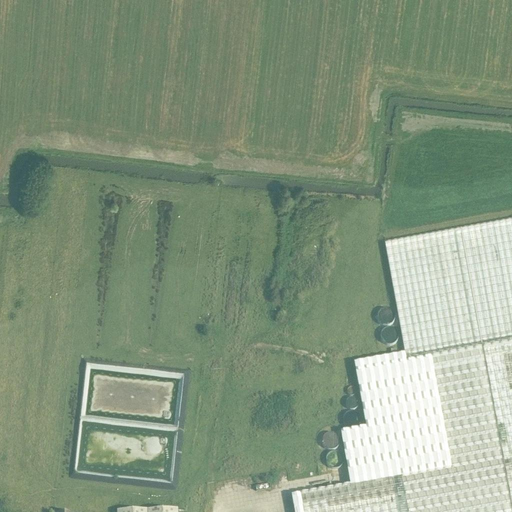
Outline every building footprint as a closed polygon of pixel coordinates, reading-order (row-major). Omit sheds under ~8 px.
[(511,511),(511,222),(383,246),(405,365),(381,369),(379,360),(371,361),(373,371),(356,374),(366,429),(341,433),(350,487),(292,497),(294,511),(511,511)] [(385,308),(378,317),(388,324),(394,315),(385,308)] [(399,333),(386,326),(380,338),(393,344),(399,333)] [(346,402),(351,410),(360,405),(355,397),(346,402)] [(322,437),(328,449),(340,443),(334,432),(322,437)]
